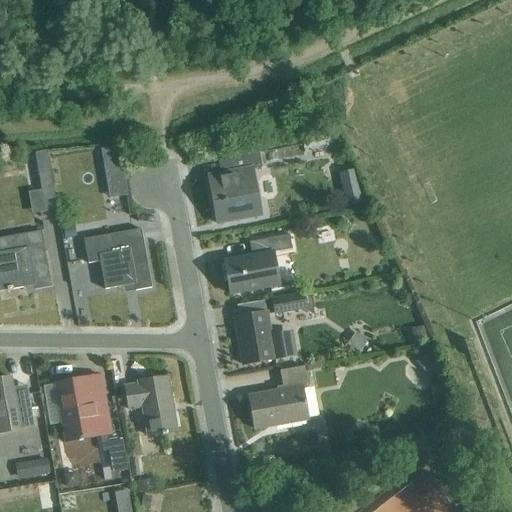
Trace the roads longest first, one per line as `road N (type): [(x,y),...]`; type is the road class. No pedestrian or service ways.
road 1 (residential): [(0,341),(198,346)]
road 2 (residential): [(198,346),(169,170)]
road 3 (residential): [(226,511),(198,346)]
